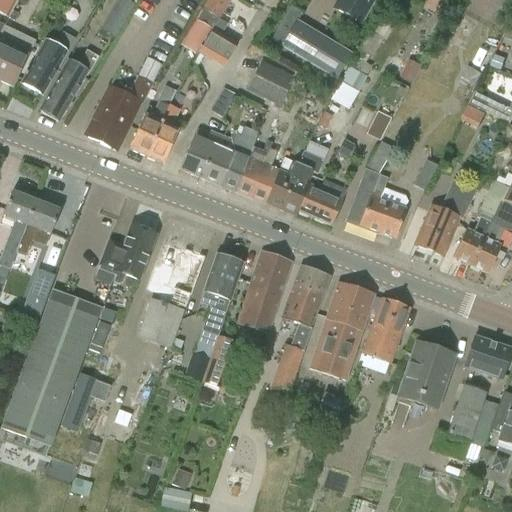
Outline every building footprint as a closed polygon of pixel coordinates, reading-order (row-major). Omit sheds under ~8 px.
[(0,0),(0,15),(7,19),(11,12),(17,0),(0,0)] [(122,0),(118,0),(100,32),(114,40),(133,6),(122,0)] [(208,0),(205,5),(222,16),(232,0),(208,0)] [(338,0),(333,9),(360,24),(373,0),(338,0)] [(451,8),(435,0),(426,0),(425,2),(430,5),(426,11),(445,21),(451,8)] [(213,30),(222,16),(205,5),(182,45),(198,55),(213,30)] [(18,15),(11,12),(7,19),(13,22),(18,15)] [(351,55),(295,21),(279,47),(335,81),(351,55)] [(4,27),(2,26),(0,29),(0,82),(12,88),(34,41),(4,27)] [(237,44),(213,30),(198,55),(223,69),(237,44)] [(73,41),(62,35),(53,50),(43,44),(20,85),(41,97),(73,41)] [(76,66),(67,61),(38,110),(58,122),(86,75),(87,75),(97,57),(85,51),(76,66)] [(293,80),(260,63),(246,91),(280,107),(293,80)] [(480,75),(467,67),(466,67),(458,83),(472,91),(480,75)] [(348,68),(331,100),(349,111),(359,92),(366,78),(348,68)] [(117,153),(151,85),(138,79),(129,97),(109,87),(84,137),(117,153)] [(128,151),(145,159),(169,108),(176,94),(163,88),(156,102),(149,119),(144,117),(128,151)] [(474,93),(468,106),(477,110),(509,126),(511,119),(511,112),(509,111),(510,110),(474,93)] [(472,120),(477,110),(468,106),(464,116),(472,120)] [(179,113),(169,108),(145,159),(163,167),(179,133),(171,129),(179,113)] [(391,119),(379,114),(365,140),(377,146),(391,119)] [(232,154),(234,154),(234,155),(221,189),(235,194),(252,149),(252,148),(258,134),(243,128),(240,135),(230,137),(230,140),(232,154)] [(209,132),(208,137),(194,131),(178,170),(201,180),(221,136),(209,132)] [(221,136),(201,180),(221,189),(234,155),(234,154),(232,154),(230,140),(221,136)] [(235,194),(249,200),(264,206),(264,204),(265,205),(279,171),(277,170),(277,171),(270,168),(276,153),(269,150),(271,145),(266,142),(261,152),(252,149),(235,194)] [(279,171),(265,205),(294,217),(297,211),(298,211),(309,185),(307,184),(308,183),(305,182),(310,172),(317,175),(327,152),(309,143),(303,152),(297,164),(294,162),(289,175),(279,171)] [(364,170),(343,226),(395,246),(406,218),(400,215),(405,202),(382,193),(387,180),(377,176),(392,151),(380,143),(364,170)] [(426,162),(413,187),(424,193),(437,168),(426,162)] [(472,270),(511,194),(511,175),(505,189),(492,182),(474,219),(482,223),(475,239),(468,236),(455,262),(472,270)] [(320,190),(309,185),(298,211),(332,226),(345,190),(324,181),(320,190)] [(453,183),(450,191),(440,213),(434,210),(416,250),(445,262),(462,222),(458,221),(472,192),(453,183)] [(13,224),(0,258),(0,267),(9,271),(16,252),(28,221),(35,202),(12,194),(2,217),(15,222),(14,225),(13,224)] [(496,249),(503,233),(511,236),(511,194),(472,270),(490,278),(502,252),(496,249)] [(28,221),(16,252),(24,255),(35,229),(50,235),(59,212),(35,202),(28,221)] [(95,270),(83,302),(104,309),(115,281),(120,283),(124,281),(126,277),(139,281),(156,236),(131,227),(123,248),(109,243),(99,271),(95,270)] [(142,313),(173,325),(187,288),(189,288),(200,259),(165,246),(154,276),(156,276),(142,313)] [(292,264),(262,254),(237,325),(267,335),(292,264)] [(199,304),(209,308),(194,353),(209,358),(229,301),(230,302),(243,265),(216,256),(199,304)] [(0,267),(0,279),(5,281),(9,271),(0,267)] [(303,353),(305,349),(330,278),(301,268),(282,319),(300,326),(291,349),(303,353)] [(56,276),(38,270),(27,300),(45,306),(56,276)] [(367,319),(374,322),(381,302),(374,299),(374,296),(338,284),(310,370),(346,382),(367,319)] [(51,444),(104,309),(83,302),(53,290),(2,426),(51,444)] [(381,302),(374,322),(362,355),(391,365),(411,309),(382,299),(381,302)] [(511,347),(475,335),(474,338),(475,338),(461,381),(470,384),(474,372),(489,377),(487,382),(496,385),(498,380),(502,381),(511,351),(511,350),(510,350),(511,347)] [(236,346),(218,339),(202,385),(220,391),(236,346)] [(453,358),(417,345),(398,399),(435,412),(453,358)] [(303,353),(291,349),(289,348),(284,346),(268,391),(289,391),(303,353)] [(191,353),(183,377),(199,383),(208,359),(192,354),(191,353)] [(96,382),(79,375),(60,428),(77,434),(90,399),(103,404),(109,388),(96,383),(96,382)] [(432,451),(464,460),(476,464),(478,459),(488,462),(490,454),(480,450),(481,449),(469,445),(481,411),(480,411),(485,394),(462,386),(456,403),(459,404),(449,436),(438,433),(432,451)] [(511,396),(503,393),(489,431),(500,435),(497,443),(511,448),(511,396)] [(342,402),(322,394),(315,412),(334,420),(342,402)] [(99,445),(86,440),(80,457),(93,462),(99,445)] [(323,486),(342,493),(350,475),(330,468),(323,486)] [(187,511),(191,495),(163,489),(158,509),(173,511),(187,511)]
